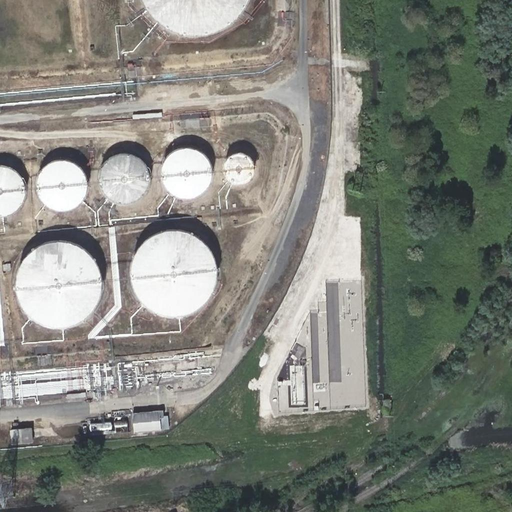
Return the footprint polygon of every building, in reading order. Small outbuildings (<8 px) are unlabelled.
[(154,19),(167,30),(181,35),(199,37),(215,33),(231,25),(243,13),(249,0),(142,0),(144,5),(154,19)] [(165,166),(165,173),(167,181),(172,187),(178,191),(186,193),(194,193),(201,190),(207,185),(210,178),(212,170),(211,162),(207,155),(202,150),(194,147),(187,146),(179,148),(172,152),(167,158),(165,166)] [(226,161),(226,166),(227,171),(230,175),(234,178),(239,179),(244,179),(249,178),(253,174),(256,170),(257,165),(256,160),(254,155),(250,151),(246,149),(241,148),(236,150),(231,152),(228,156),(226,161)] [(104,171),(105,179),(107,186),(112,193),(119,197),(126,199),(134,198),(141,194),(147,189),(151,182),(152,174),(150,167),(147,160),(141,155),(134,152),(126,151),(118,153),(112,158),(107,164),(104,171)] [(44,177),(44,185),(47,192),(52,198),(58,202),(65,204),(73,203),(80,200),(86,195),(89,188),(91,181),(89,173),(86,166),(80,161),(73,158),(65,157),(58,159),(51,164),(47,170),(44,177)] [(0,209),(2,210),(10,210),(18,207),(23,202),(27,195),(29,187),(28,179),(24,173),(19,167),(11,164),(4,163),(0,163),(0,209)] [(134,268),(134,275),(136,282),(138,288),(142,294),(146,299),(151,304),(157,307),(163,310),(170,312),(176,313),(183,313),(190,311),(196,309),(202,306),(208,302),(212,297),(216,291),(220,285),(222,279),(223,272),(223,265),(222,258),(219,251),(216,245),(212,239),(207,234),(201,230),(194,227),(188,225),(180,224),(173,224),(166,226),(159,228),(153,232),(148,236),(143,241),(139,247),(136,254),(134,261),(134,268)] [(106,294),(109,278),(108,271),(106,265),(99,253),(89,244),(76,238),(61,237),(48,240),(36,248),(31,254),(27,260),(22,273),(23,288),(23,289),(24,294),(25,297),(28,302),(32,308),(37,312),(40,315),(48,320),(59,323),(64,323),(74,322),(79,321),(89,316),(100,306),(106,294)] [(134,307),(125,307),(127,330),(136,329),(134,307)] [(146,430),(183,427),(182,414),(177,414),(176,409),(144,411),(146,430)] [(393,409),(384,410),(385,421),(394,420),(393,409)] [(13,446),(35,445),(34,430),(12,432),(13,446)]
